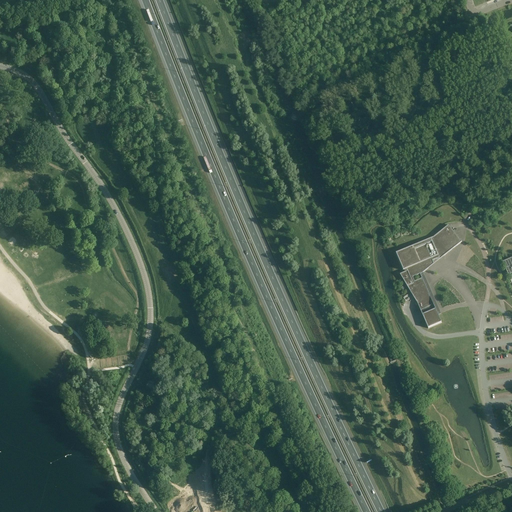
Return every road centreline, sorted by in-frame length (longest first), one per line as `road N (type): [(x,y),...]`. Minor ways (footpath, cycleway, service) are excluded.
road 1 (motorway): [(381,511),(259,247),(159,0)]
road 2 (motorway): [(145,0),(247,252),(366,511)]
road 3 (unclassified): [(0,66),(34,83),(140,261),(150,321),(115,425),(154,511)]
